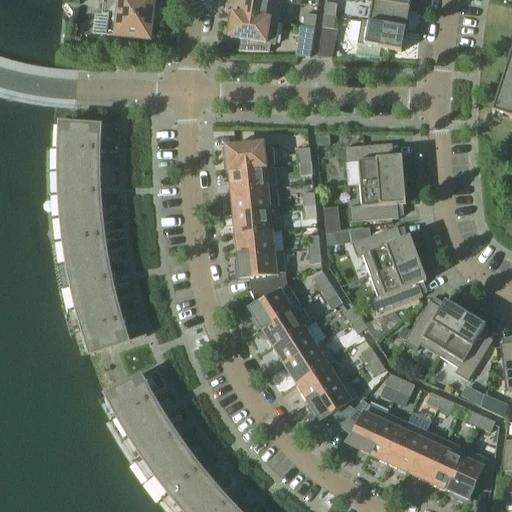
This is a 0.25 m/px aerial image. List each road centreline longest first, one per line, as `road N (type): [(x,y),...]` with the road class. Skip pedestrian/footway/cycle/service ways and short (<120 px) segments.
road 1 (residential): [(367,511),(300,463),(217,347),(193,266),(184,92)]
road 2 (residential): [(438,101),(184,92)]
road 3 (residential): [(511,292),(477,279),(446,229),(438,101)]
road 4 (residential): [(184,92),(61,91),(0,78)]
